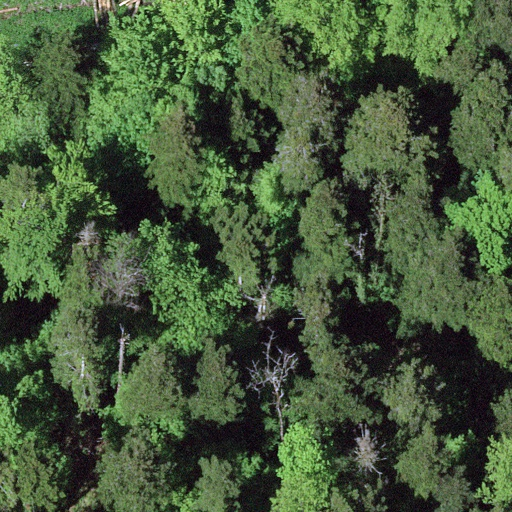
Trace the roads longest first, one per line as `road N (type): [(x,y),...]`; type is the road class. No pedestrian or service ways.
road 1 (track): [(0,220),(119,254),(511,437)]
road 2 (track): [(0,80),(98,45),(307,0)]
